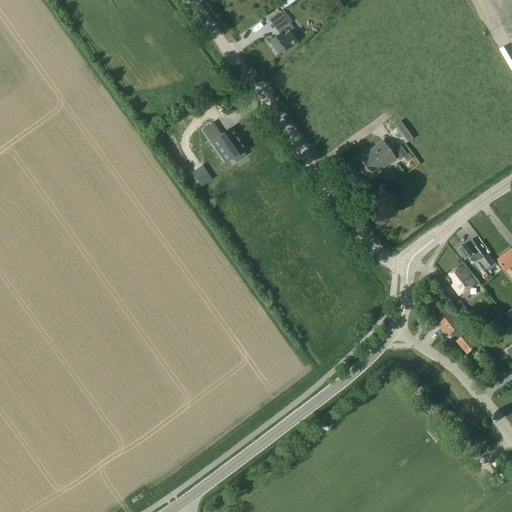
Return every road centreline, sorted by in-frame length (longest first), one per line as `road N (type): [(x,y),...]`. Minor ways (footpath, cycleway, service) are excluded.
road 1 (unclassified): [(407,267),(378,255),(185,0)]
road 2 (tertiary): [(180,504),(353,373),(394,329)]
road 3 (residential): [(511,438),(456,369),(394,329)]
road 4 (tertiary): [(407,267),(511,182)]
